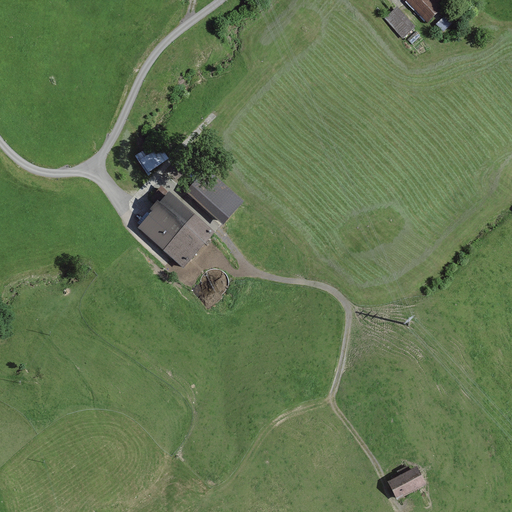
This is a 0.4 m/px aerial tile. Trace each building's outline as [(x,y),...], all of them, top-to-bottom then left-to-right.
[(430,0),(403,0),(424,23),(439,10),(430,0)] [(395,10),(384,21),(400,39),(412,29),(395,10)] [(449,10),(438,21),(446,28),(457,17),(449,10)] [(159,139),(138,153),(149,171),(171,156),(159,139)] [(246,198),(209,165),(188,189),(225,221),(246,198)] [(211,235),(167,198),(143,227),(188,264),(211,235)] [(415,467),(388,482),(398,499),(424,485),(415,467)]
